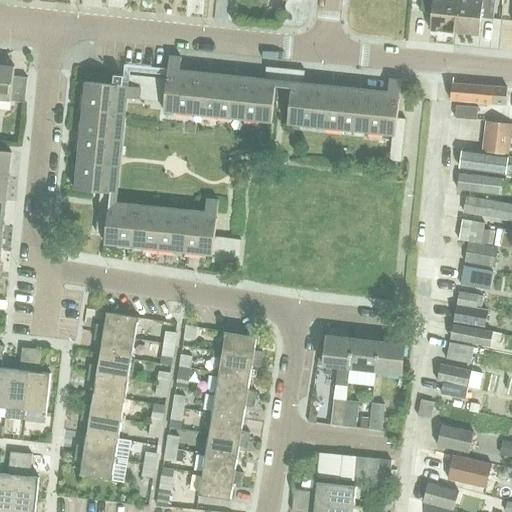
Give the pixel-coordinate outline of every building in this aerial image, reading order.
[(421,0),(420,13),(432,14),(430,32),(454,34),(458,0),(421,0)] [(473,0),(473,1),(461,0),(458,0),(454,34),(479,37),(481,19),(493,21),(495,0),(473,0)] [(0,65),(0,100),(24,103),(27,78),(13,77),(13,67),(0,65)] [(190,115),(194,77),(179,76),(167,74),(166,79),(165,91),(163,102),(162,112),(190,115)] [(113,75),(112,85),(122,86),(123,76),(113,75)] [(194,77),(190,115),(216,118),(220,80),(194,77)] [(220,80),(216,118),(243,121),(247,83),(220,80)] [(119,114),(122,86),(112,85),(85,82),(82,110),(119,114)] [(247,83),(243,121),(271,124),(275,86),(247,83)] [(451,85),(449,101),(505,106),(506,89),(451,85)] [(313,128),(318,91),(291,88),(287,125),(313,128)] [(343,94),(318,91),(313,128),(339,131),(343,94)] [(343,94),(339,131),(364,134),(369,96),(343,94)] [(399,100),(386,98),(369,96),(364,134),(391,136),(395,137),(395,131),(396,125),(397,119),(399,100)] [(477,121),(478,108),(455,106),(454,119),(477,121)] [(119,114),(82,110),(80,136),(116,140),(119,114)] [(487,122),(483,153),(484,153),(507,156),(511,157),(511,148),(508,148),(511,125),(487,122)] [(116,140),(80,136),(77,163),(114,167),(116,140)] [(462,150),(460,170),(481,173),(504,176),(507,156),(484,153),(483,153),(462,150)] [(0,177),(8,178),(10,154),(0,152),(0,177)] [(114,167),(77,163),(74,190),(111,194),(114,167)] [(500,196),(502,180),(459,175),(457,191),(500,196)] [(511,221),(511,206),(465,199),(463,213),(511,221)] [(106,227),(105,234),(104,245),(131,248),(135,210),(108,207),(107,214),(106,221),(106,227)] [(162,213),(135,210),(131,248),(158,250),(162,213)] [(188,216),(162,213),(158,250),(184,253),(188,216)] [(216,219),(204,217),(188,216),(184,253),(212,256),(212,250),(213,244),(214,237),(216,219)] [(480,245),(482,231),(483,224),(462,221),(458,241),(480,245)] [(495,234),(482,231),(480,245),(493,247),(495,234)] [(493,268),(497,249),(467,244),(464,263),(493,268)] [(489,291),(492,273),(463,268),(460,285),(489,291)] [(476,308),(478,297),(459,293),(457,305),(476,308)] [(485,328),(488,312),(457,307),(454,322),(485,328)] [(94,334),(135,340),(138,319),(105,314),(103,327),(95,325),(94,334)] [(186,325),(185,337),(195,339),(197,327),(186,325)] [(489,348),(491,333),(453,326),(450,340),(489,348)] [(164,343),(175,345),(177,332),(166,331),(164,343)] [(221,355),(261,361),(263,353),(255,352),(257,339),(224,333),(221,355)] [(135,340),(94,334),(93,341),(101,342),(99,355),(131,361),(135,340)] [(349,370),(353,340),(326,337),(325,353),(323,368),(338,369),(336,386),(347,388),(349,370)] [(379,343),(353,340),(349,370),(375,373),(379,343)] [(175,345),(164,343),(162,355),(173,357),(175,345)] [(379,343),(375,373),(401,376),(404,346),(379,343)] [(469,365),(473,349),(449,344),(446,360),(469,365)] [(22,349),(20,365),(31,366),(33,350),(22,349)] [(33,350),(31,366),(42,367),(44,351),(33,350)] [(318,352),(316,367),(323,368),(325,353),(318,352)] [(180,366),(191,368),(193,356),(182,354),(180,366)] [(131,361),(99,355),(97,366),(89,365),(88,374),(128,380),(131,361)] [(261,361),(221,355),(218,375),(251,380),(253,367),(260,368),(261,361)] [(191,368),(180,366),(178,378),(189,380),(191,368)] [(436,382),(443,383),(468,388),(471,372),(440,366),(436,382)] [(0,368),(0,408),(6,409),(10,370),(1,369),(0,368)] [(10,370),(6,409),(26,412),(30,372),(20,371),(10,370)] [(158,383),(169,385),(171,372),(160,371),(158,383)] [(30,372),(26,412),(46,414),(51,375),(42,374),(30,372)] [(128,380),(88,374),(86,380),(94,382),(92,394),(125,400),(128,380)] [(218,375),(214,395),(255,401),(256,393),(249,392),(251,380),(218,375)] [(169,385),(158,383),(156,395),(167,397),(169,385)] [(467,389),(443,384),(441,395),(465,400),(467,389)] [(125,400),(92,394),(90,406),(83,405),(81,413),(122,420),(125,400)] [(173,407),(184,408),(186,396),(175,394),(173,407)] [(214,395),(211,415),(244,420),(246,407),(254,408),(255,401),(214,395)] [(346,402),(333,401),(330,426),(343,427),(346,402)] [(430,420),(434,405),(434,403),(421,401),(418,417),(430,420)] [(359,403),(346,402),(343,427),(356,429),(359,403)] [(470,403),(469,412),(477,413),(479,405),(470,403)] [(372,405),(369,430),(381,432),(384,406),(372,405)] [(184,408),(173,407),(171,419),(182,421),(184,408)] [(153,411),(151,424),(162,425),(164,413),(153,411)] [(122,420),(81,413),(80,421),(88,422),(86,435),(119,441),(122,420)] [(244,420),(211,415),(208,435),(248,442),(250,433),(242,432),(244,420)] [(162,425),(151,424),(149,436),(160,438),(162,425)] [(469,454),(474,434),(442,426),(437,447),(469,454)] [(76,446),(75,454),(115,461),(126,463),(129,442),(119,441),(86,435),(84,447),(76,446)] [(167,447),(178,449),(180,436),(169,435),(167,447)] [(208,435),(205,455),(237,460),(240,447),(247,448),(248,442),(208,435)] [(511,442),(502,440),(499,454),(511,457),(511,442)] [(178,449),(167,447),(165,459),(176,461),(177,456),(178,449)] [(147,451),(145,463),(156,465),(158,453),(147,451)] [(10,453),(9,469),(19,470),(21,455),(10,453)] [(75,454),(74,462),(81,463),(79,477),(112,482),(112,480),(123,482),(124,476),(136,478),(138,465),(126,463),(115,461),(75,454)] [(328,479),(331,455),(319,454),(316,478),(328,479)] [(21,455),(19,470),(30,471),(32,456),(21,455)] [(237,460),(205,455),(202,475),(242,482),(243,474),(235,472),(237,460)] [(343,457),(331,455),(328,479),(340,480),(343,457)] [(453,456),(448,479),(486,489),(492,465),(453,456)] [(343,457),(340,480),(352,481),(355,458),(343,457)] [(355,458),(352,481),(364,483),(367,459),(355,458)] [(380,461),(367,459),(364,483),(377,484),(380,461)] [(380,461),(377,484),(388,485),(391,462),(380,461)] [(156,465),(145,463),(143,476),(154,478),(156,465)] [(0,474),(0,511),(14,511),(18,476),(8,475),(0,474)] [(242,482),(202,475),(198,497),(231,502),(233,487),(241,488),(242,482)] [(18,476),(14,511),(35,511),(39,479),(30,478),(18,476)] [(171,490),(173,477),(162,476),(160,488),(171,490)] [(293,491),(292,502),(315,504),(354,508),(356,487),(317,483),(316,493),(293,491)] [(458,493),(427,485),(423,503),(453,511),(458,493)] [(381,490),(379,509),(391,510),(392,490),(381,490)] [(511,511),(511,502),(506,501),(503,511),(511,511)] [(290,511),(353,511),(354,508),(315,504),(292,502),(290,511)]
